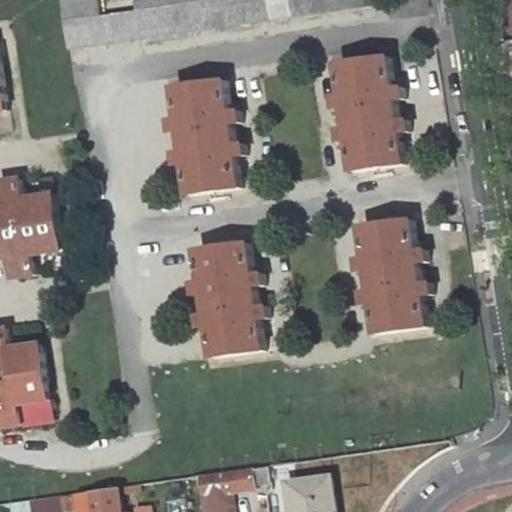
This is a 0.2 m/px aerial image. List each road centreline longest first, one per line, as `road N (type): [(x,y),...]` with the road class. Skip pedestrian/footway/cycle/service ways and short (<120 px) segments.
road 1 (residential): [(454,0),(511,335)]
road 2 (residential): [(411,511),(463,466),(511,456)]
